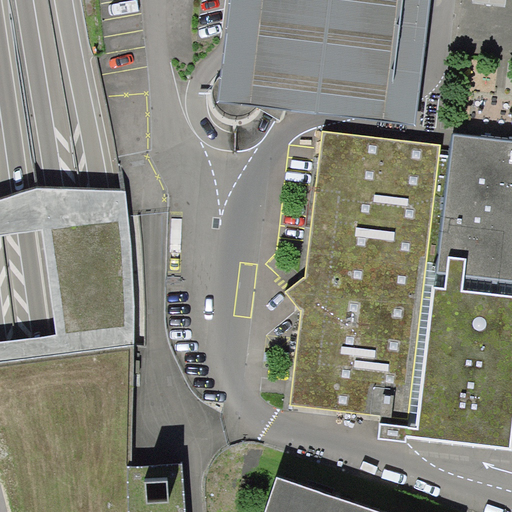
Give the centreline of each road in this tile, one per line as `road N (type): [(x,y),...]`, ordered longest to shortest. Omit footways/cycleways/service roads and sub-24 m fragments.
road 1 (motorway): [(95,511),(83,373),(24,0)]
road 2 (motorway): [(100,511),(108,267),(64,0)]
road 3 (motorway): [(0,47),(57,511)]
road 4 (unknown): [(338,122),(408,87),(427,63),(440,0)]
road 5 (motorway): [(0,356),(30,511)]
